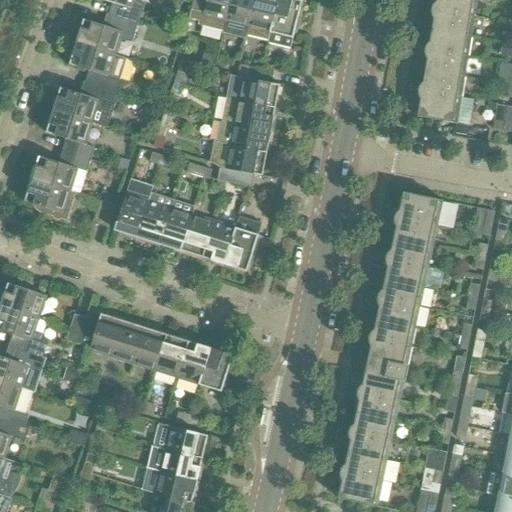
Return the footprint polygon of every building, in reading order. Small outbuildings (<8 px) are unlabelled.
[(102,0),(117,5),(113,16),(138,24),(144,4),(135,1),(135,0),(102,0)] [(197,27),(223,33),(230,0),(193,0),(193,4),(189,22),(197,24),(197,27)] [(246,40),(247,37),(255,0),(230,0),(223,33),(223,35),(246,40)] [(255,0),(247,37),(269,42),(278,0),(255,0)] [(278,0),(269,42),(269,43),(290,48),(294,33),(297,22),(299,22),(302,10),(300,9),(302,1),(295,0),(278,0)] [(436,0),(435,11),(475,18),(477,0),(436,0)] [(435,11),(431,33),(471,40),(475,18),(435,11)] [(78,30),(74,42),(115,55),(119,41),(132,43),(138,24),(113,16),(110,28),(92,22),(92,23),(83,20),(81,28),(80,28),(80,31),(78,30)] [(431,33),(428,54),(468,61),(471,40),(431,33)] [(90,85),(118,94),(122,81),(120,81),(127,59),(115,55),(74,42),(70,53),(72,54),(72,56),(69,65),(78,67),(78,68),(94,73),(90,85)] [(511,44),(503,43),(501,56),(511,57),(511,44)] [(201,61),(214,66),(218,56),(204,51),(201,61)] [(428,54),(424,75),(464,82),(468,61),(428,54)] [(215,66),(225,69),(228,60),(218,57),(215,66)] [(236,78),(245,79),(248,67),(239,65),(237,76),(236,78)] [(248,67),(245,79),(271,84),(274,72),(263,69),(248,67)] [(178,71),(174,82),(183,85),(187,74),(178,71)] [(424,75),(421,96),(461,103),(464,82),(424,75)] [(230,76),(226,99),(275,109),(280,86),(271,84),(245,79),(236,78),(230,76)] [(183,85),(174,82),(171,92),(180,95),(183,85)] [(54,98),(50,111),(92,124),(96,109),(112,112),(118,94),(90,85),(86,96),(69,91),(68,91),(60,88),(57,97),(56,99),(54,98)] [(461,103),(421,96),(417,117),(457,124),(461,103)] [(226,99),(221,122),(273,131),(275,122),(273,121),(274,117),(275,109),(226,99)] [(511,107),(497,105),(493,130),(510,133),(511,123),(511,107)] [(70,141),(66,153),(90,161),(94,148),(85,145),(92,124),(50,111),(47,122),(49,122),(48,125),(49,125),(46,133),(54,136),(70,141)] [(163,115),(160,125),(169,128),(172,118),(163,115)] [(217,143),(229,147),(267,154),(268,145),(269,145),(269,141),(271,141),(273,131),(221,122),(217,143)] [(169,128),(160,125),(157,136),(166,139),(169,128)] [(139,128),(136,138),(145,141),(148,130),(139,128)] [(267,154),(229,147),(225,169),(229,170),(254,175),(262,176),(267,154)] [(33,167),(29,180),(76,194),(80,195),(90,161),(66,153),(63,165),(47,160),(38,157),(36,166),(36,165),(35,168),(33,167)] [(149,162),(160,165),(162,156),(152,153),(149,162)] [(162,156),(160,165),(170,168),(173,159),(162,156)] [(114,168),(126,172),(127,172),(130,162),(117,159),(114,168)] [(189,174),(199,177),(202,168),(191,165),(189,174)] [(202,168),(199,177),(204,178),(209,180),(212,171),(202,168)] [(217,181),(226,183),(229,170),(225,169),(220,168),(217,181)] [(229,170),(226,183),(249,187),(252,187),(254,175),(229,170)] [(76,194),(29,180),(25,191),(28,191),(27,194),(24,202),(33,205),(43,208),(41,214),(67,222),(76,194)] [(403,193),(399,214),(438,222),(443,201),(403,193)] [(127,237),(137,240),(149,201),(126,194),(117,223),(115,231),(124,233),(123,234),(128,235),(127,237)] [(150,242),(159,245),(173,201),(151,194),(149,201),(137,240),(146,243),(146,241),(150,242)] [(100,201),(93,224),(108,229),(116,206),(100,201)] [(181,254),(193,215),(195,208),(173,201),(159,245),(167,247),(171,249),(170,251),(181,254)] [(495,212),(477,208),(472,233),(490,237),(495,212)] [(399,214),(394,234),(434,243),(438,222),(399,214)] [(194,256),(202,258),(214,221),(193,215),(181,254),(189,256),(190,254),(194,256)] [(236,229),(225,265),(237,269),(246,272),(249,264),(251,265),(255,253),(253,252),(258,236),(262,224),(240,217),(236,229)] [(499,219),(497,230),(507,232),(509,221),(499,219)] [(211,261),(225,265),(236,229),(214,221),(202,258),(211,261)] [(507,232),(497,230),(495,240),(505,242),(507,232)] [(394,234),(390,255),(429,264),(434,243),(394,234)] [(479,244),(477,256),(485,258),(488,246),(479,244)] [(390,255),(385,276),(425,285),(429,264),(390,255)] [(485,258),(477,256),(474,269),(483,270),(485,258)] [(491,259),(489,270),(499,272),(501,261),(491,259)] [(499,272),(489,270),(487,280),(497,282),(499,272)] [(385,276),(381,297),(420,305),(425,285),(385,276)] [(2,294),(0,299),(0,305),(39,319),(46,296),(16,286),(16,287),(8,284),(5,292),(4,294),(2,294)] [(471,284),(469,296),(477,298),(480,286),(471,284)] [(477,298),(469,296),(466,309),(475,310),(477,298)] [(381,297),(376,318),(416,326),(420,305),(381,297)] [(483,299),(481,310),(491,312),(493,301),(483,299)] [(22,338),(18,350),(42,358),(47,342),(40,333),(35,331),(39,319),(0,305),(0,330),(1,331),(22,338)] [(491,312),(481,310),(479,320),(489,322),(491,312)] [(89,351),(112,358),(124,319),(115,316),(114,318),(110,317),(101,314),(98,322),(87,319),(79,344),(90,348),(89,351)] [(66,341),(79,344),(87,319),(75,315),(70,330),(66,341)] [(376,318),(372,338),(412,347),(416,326),(376,318)] [(112,358),(134,365),(145,328),(137,326),(137,325),(133,324),(133,322),(124,319),(112,358)] [(463,324),(461,336),(469,338),(472,326),(463,324)] [(134,365),(155,372),(168,333),(158,330),(158,332),(153,331),(145,328),(134,365)] [(477,330),(472,358),(481,359),(487,332),(477,330)] [(155,372),(177,379),(189,342),(180,339),(176,338),(177,336),(168,333),(155,372)] [(469,338),(461,336),(458,349),(467,350),(469,338)] [(367,359),(372,360),(402,367),(407,368),(412,347),(372,338),(367,359)] [(177,379),(198,385),(210,349),(197,344),(189,342),(177,379)] [(210,349),(198,385),(221,393),(227,376),(229,376),(232,364),(230,364),(233,356),(224,353),(210,349)] [(0,381),(21,389),(29,367),(42,371),(46,359),(42,358),(18,350),(14,362),(0,356),(0,381)] [(457,357),(451,384),(460,385),(465,359),(457,357)] [(369,373),(400,380),(404,381),(407,368),(402,367),(372,360),(367,359),(365,372),(369,373)] [(63,380),(78,385),(83,372),(67,367),(63,380)] [(365,372),(360,394),(400,402),(404,381),(400,380),(369,373),(365,372)] [(468,375),(466,386),(476,387),(478,377),(468,375)] [(0,419),(25,428),(29,416),(14,411),(21,389),(0,381),(0,419)] [(101,394),(113,398),(117,387),(105,383),(101,394)] [(460,385),(451,384),(449,396),(457,398),(460,385)] [(476,387),(466,386),(464,396),(473,398),(476,387)] [(360,394),(356,415),(395,424),(400,402),(360,394)] [(72,406),(95,413),(97,404),(74,397),(72,406)] [(143,412),(153,415),(156,406),(145,403),(143,412)] [(176,422),(186,425),(188,415),(178,413),(176,422)] [(188,415),(186,425),(197,427),(199,418),(188,415)] [(356,415),(351,436),(391,445),(395,424),(356,415)] [(460,415),(458,426),(468,427),(470,417),(460,415)] [(99,418),(96,428),(105,431),(108,421),(99,418)] [(0,458),(4,460),(11,437),(25,441),(29,429),(25,428),(0,419),(0,458)] [(444,419),(442,431),(450,433),(453,421),(444,419)] [(158,424),(153,447),(165,450),(202,459),(207,436),(199,434),(158,424)] [(468,427),(458,426),(456,436),(465,438),(468,427)] [(105,431),(96,428),(93,438),(102,441),(105,431)] [(68,442),(83,447),(87,435),(72,430),(68,442)] [(450,433),(442,431),(439,443),(448,445),(450,433)] [(351,436),(347,457),(386,466),(391,445),(351,436)] [(153,447),(148,468),(159,472),(199,482),(201,472),(199,472),(200,467),(202,459),(165,450),(153,447)] [(85,461),(82,471),(91,474),(95,464),(97,457),(88,453),(85,461)] [(452,455),(450,466),(460,468),(462,457),(452,455)] [(511,457),(506,456),(502,476),(511,477),(511,457)] [(347,457),(342,478),(382,487),(386,466),(347,457)] [(0,495),(7,498),(11,493),(13,491),(15,487),(18,481),(19,477),(19,474),(19,471),(19,467),(19,464),(4,460),(0,458),(0,495)] [(436,459),(434,471),(443,473),(445,461),(436,459)] [(460,468),(450,466),(448,476),(458,478),(460,468)] [(421,488),(421,491),(438,494),(443,473),(434,471),(423,469),(419,488),(421,488)] [(91,474),(82,471),(79,482),(88,485),(91,474)] [(159,472),(154,495),(191,504),(194,495),(195,491),(197,491),(199,482),(159,472)] [(498,496),(511,498),(511,477),(502,476),(491,474),(486,494),(498,496)] [(382,487),(342,478),(338,499),(377,507),(382,487)] [(39,498),(49,502),(57,504),(60,495),(59,494),(57,494),(58,490),(50,487),(49,491),(42,489),(39,498)] [(434,511),(438,494),(421,491),(416,511),(434,511)] [(0,511),(7,511),(11,499),(7,498),(0,495),(0,511)] [(189,511),(191,504),(154,495),(149,511),(189,511)] [(444,495),(442,506),(452,508),(454,497),(444,495)] [(511,511),(511,498),(498,496),(495,511),(511,511)] [(73,509),(82,511),(83,511),(86,503),(76,500),(73,509)] [(86,503),(83,511),(94,511),(96,506),(86,503)]
